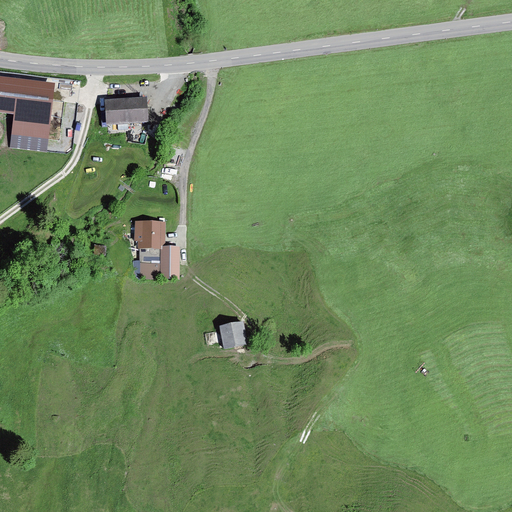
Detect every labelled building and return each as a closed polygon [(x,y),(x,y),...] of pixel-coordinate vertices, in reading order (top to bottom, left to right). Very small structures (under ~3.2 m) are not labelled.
[(55,86),(0,78),(0,111),(15,113),(11,147),(46,152),(55,86)] [(146,97),(105,99),(106,124),(147,123),(146,97)] [(164,224),(133,224),(134,247),(164,247),(164,224)] [(179,249),(159,249),(159,279),(178,280),(179,249)] [(241,324),(218,330),(224,351),(247,345),(241,324)]
